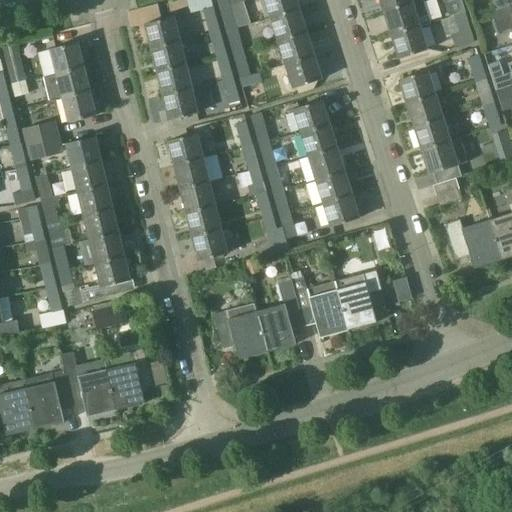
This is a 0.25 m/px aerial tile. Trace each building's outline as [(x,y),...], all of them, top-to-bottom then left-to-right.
[(265,0),(271,18),(300,9),(296,0),(265,0)] [(380,0),(384,12),(412,2),(411,0),(380,0)] [(384,12),(391,35),(420,26),(420,27),(431,24),(423,0),(418,0),(412,2),(384,12)] [(444,0),(449,17),(454,16),(466,11),(462,0),(444,0)] [(511,0),(493,0),(496,9),(510,4),(511,3),(511,0)] [(511,28),(511,10),(510,4),(496,9),(491,10),(498,33),(511,28)] [(214,7),(202,10),(206,24),(218,20),(214,7)] [(307,33),(300,9),(271,18),(279,42),(307,33)] [(466,11),(454,16),(458,29),(470,25),(466,11)] [(235,15),(222,19),(226,32),(239,29),(235,15)] [(151,49),(181,41),(174,18),(145,25),(151,49)] [(427,50),(420,27),(420,26),(391,35),(399,59),(427,50)] [(221,31),(209,34),(213,48),(225,45),(221,31)] [(307,33),(279,42),(286,65),(315,56),(307,33)] [(241,39),(229,42),(233,56),(245,53),(241,39)] [(187,65),(181,41),(151,49),(158,73),(187,65)] [(50,49),(56,74),(84,67),(78,43),(50,49)] [(220,72),(232,68),(228,55),(216,58),(220,72)] [(480,55),(467,59),(472,73),(484,69),(480,55)] [(322,80),(315,56),(286,65),(294,89),(322,80)] [(6,61),(12,84),(26,81),(20,57),(6,61)] [(248,63),(236,66),(240,80),(252,76),(248,63)] [(164,96),(193,89),(187,65),(158,73),(164,96)] [(56,74),(62,98),(90,91),(84,67),(56,74)] [(399,80),(407,104),(435,95),(427,71),(399,80)] [(227,95),(239,92),(235,78),(223,81),(227,95)] [(487,78),(475,82),(479,96),(491,92),(487,78)] [(7,81),(0,82),(0,97),(10,95),(7,81)] [(30,94),(26,81),(12,84),(16,98),(30,94)] [(199,113),(193,89),(164,96),(170,121),(199,113)] [(96,116),(90,91),(62,98),(68,123),(96,116)] [(442,118),(435,95),(407,104),(414,127),(442,118)] [(303,133),(331,124),(324,101),(296,110),(303,133)] [(494,102),(482,105),(487,119),(499,115),(494,102)] [(13,105),(0,108),(4,122),(16,119),(13,105)] [(449,142),(442,118),(414,127),(421,151),(449,142)] [(28,143),(58,136),(55,121),(25,129),(28,143)] [(251,136),(247,122),(235,125),(239,139),(251,136)] [(339,148),(331,124),(303,133),(310,157),(339,148)] [(18,129),(6,132),(10,146),(22,143),(18,129)] [(267,129),(255,132),(259,146),(271,143),(267,129)] [(511,156),(511,150),(506,130),(504,131),(494,134),(502,160),(511,156)] [(175,165),(204,157),(198,134),(169,141),(175,165)] [(62,152),(58,136),(28,143),(32,160),(62,152)] [(66,144),(72,169),(101,162),(95,137),(66,144)] [(457,166),(449,142),(421,151),(429,175),(457,166)] [(258,159),(254,145),(242,148),(246,162),(258,159)] [(339,148),(310,157),(317,180),(346,171),(339,148)] [(15,169),(27,166),(24,152),(12,155),(15,169)] [(274,152),(262,156),(266,170),(278,166),(274,152)] [(210,181),(204,157),(175,165),(181,188),(210,181)] [(72,169),(78,193),(107,186),(101,162),(72,169)] [(248,172),(252,186),(265,183),(261,169),(248,172)] [(353,195),(346,171),(317,180),(325,204),(353,195)] [(21,191),(33,188),(30,174),(17,177),(21,191)] [(273,193),(285,190),(281,176),(269,180),(273,193)] [(433,186),(437,197),(460,190),(456,178),(433,186)] [(187,212),(216,205),(210,181),(181,188),(187,212)] [(41,202),(53,199),(50,185),(38,188),(41,202)] [(113,209),(107,186),(78,193),(84,216),(113,209)] [(472,210),(485,208),(480,186),(467,189),(472,210)] [(460,190),(437,197),(440,207),(463,200),(460,190)] [(271,207),(267,193),(255,196),(259,210),(271,207)] [(353,195),(325,204),(332,227),(360,219),(353,195)] [(276,203),(280,217),(291,214),(287,200),(276,203)] [(222,229),(216,205),(187,212),(193,236),(222,229)] [(47,225),(59,222),(55,208),(43,211),(47,225)] [(84,216),(89,240),(119,233),(113,209),(84,216)] [(511,212),(489,220),(502,260),(511,256),(511,212)] [(40,215),(28,217),(32,231),(43,229),(40,215)] [(262,219),(266,233),(278,229),(274,216),(262,219)] [(473,269),(502,260),(489,220),(462,228),(460,220),(445,225),(454,253),(467,249),(473,269)] [(283,228),(287,241),(298,238),(294,224),(283,228)] [(222,229),(193,236),(199,260),(228,253),(222,229)] [(53,249),(65,246),(61,232),(49,235),(53,249)] [(89,240),(95,264),(124,257),(119,233),(89,240)] [(38,257),(49,254),(46,240),(34,243),(38,257)] [(59,273),(70,270),(67,256),(55,259),(59,273)] [(124,257),(95,264),(101,288),(130,281),(124,257)] [(43,281),(55,278),(52,264),(40,267),(43,281)] [(377,270),(335,282),(348,330),(378,322),(372,302),(385,299),(377,270)] [(284,304),(257,311),(268,352),(296,344),(291,324),(303,321),(295,292),(291,277),(278,281),(275,286),(279,302),(283,301),(284,304)] [(321,338),(348,330),(335,282),(295,292),(303,321),(315,318),(321,338)] [(49,305),(61,302),(58,288),(46,291),(49,305)] [(0,298),(0,323),(11,322),(6,297),(0,298)] [(239,359),(268,352),(257,311),(255,303),(214,314),(222,342),(234,339),(239,359)] [(96,332),(122,325),(118,306),(91,313),(96,332)] [(152,381),(149,366),(146,354),(146,352),(145,349),(131,352),(104,358),(107,370),(116,410),(144,404),(141,391),(154,388),(152,381)] [(64,371),(72,405),(84,403),(87,417),(116,410),(107,370),(78,377),(72,352),(60,355),(64,371)] [(64,371),(24,380),(36,429),(64,423),(60,408),(72,405),(64,371)] [(7,436),(36,429),(24,380),(0,385),(0,415),(3,415),(7,436)]
